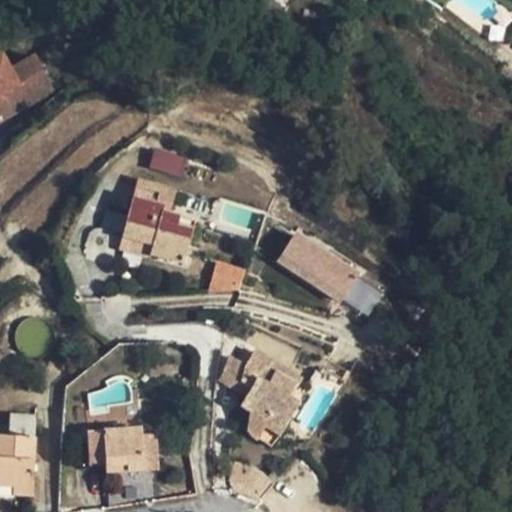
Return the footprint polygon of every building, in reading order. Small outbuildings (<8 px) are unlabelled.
[(0,58),(0,122),(55,91),(35,57),(10,71),(2,57),(0,58)] [(511,80),(511,70),(504,64),(498,71),(511,82),(511,80)] [(153,150),(149,169),(183,175),(187,156),(153,150)] [(138,182),(122,238),(153,246),(150,255),(184,264),(195,223),(170,217),(176,192),(138,182)] [(277,259),(362,318),(382,290),(296,231),(277,259)] [(153,246),(122,238),(119,252),(149,259),(150,255),(153,246)] [(209,288),(239,294),(245,267),(215,260),(209,288)] [(265,430),(279,438),(299,406),(290,400),(302,382),(254,352),(245,367),(244,369),(242,383),(252,389),(246,399),(240,408),(250,413),(247,430),(251,435),(254,439),(258,441),(265,430)] [(232,359),(217,382),(235,393),(242,383),(244,369),(245,367),(232,359)] [(235,393),(246,399),(252,389),(242,383),(235,393)] [(10,437),(35,438),(36,416),(11,415),(10,437)] [(106,463),(106,468),(128,466),(128,472),(145,471),(143,437),(142,430),(102,432),(87,433),(89,463),(106,463)] [(265,430),(258,441),(272,449),(279,438),(265,430)] [(35,438),(10,437),(0,436),(0,495),(33,498),(36,438),(35,438)] [(143,437),(145,471),(156,470),(153,437),(143,437)] [(259,497),(261,498),(274,483),(257,474),(234,490),(259,497)]
